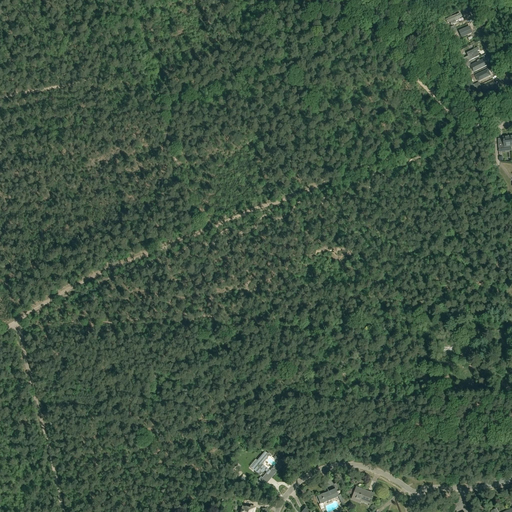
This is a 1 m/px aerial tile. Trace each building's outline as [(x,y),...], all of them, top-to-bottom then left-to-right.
[(460,13),(447,19),(449,23),(462,18),(460,13)] [(470,27),(458,31),(460,37),(472,33),(470,27)] [(476,34),(457,42),(460,49),(479,41),(476,34)] [(466,53),(468,56),(464,58),(466,62),(479,56),(476,49),(466,53)] [(482,58),(470,64),(472,67),(474,66),(476,69),(485,64),(482,58)] [(488,70),(475,76),(478,82),(490,76),(488,70)] [(494,84),(483,90),(485,94),(497,89),(494,84)] [(511,148),(510,136),(508,136),(508,135),(504,136),(504,137),(503,137),(503,143),(498,144),(499,152),(505,152),(505,149),(511,148)] [(266,453),(265,452),(251,468),(260,475),(262,473),(264,470),(267,472),(266,473),(272,477),(280,467),(276,464),(270,471),(262,464),(269,456),(270,457),(271,456),(269,453),(268,454),(266,452),(266,453)] [(370,503),(374,495),(356,488),(352,499),(360,503),(362,500),(370,503)] [(339,496),(336,489),(318,496),(321,504),(339,497),(341,501),(342,505),(344,504),(341,495),(339,496)]
